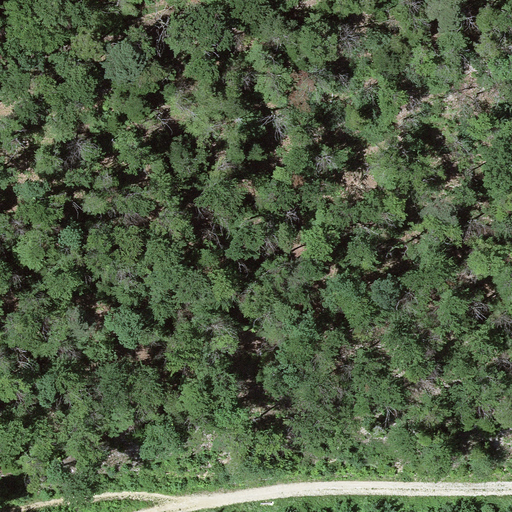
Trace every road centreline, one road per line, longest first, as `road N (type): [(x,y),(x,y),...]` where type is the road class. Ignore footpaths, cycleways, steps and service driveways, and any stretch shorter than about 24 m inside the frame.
road 1 (track): [(511,486),(297,489),(174,511)]
road 2 (track): [(0,508),(148,497),(182,510)]
